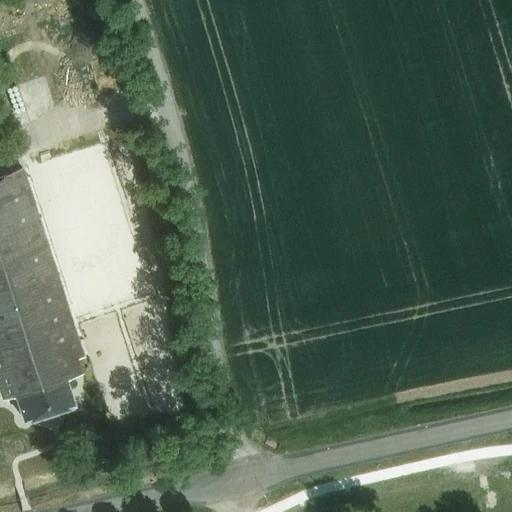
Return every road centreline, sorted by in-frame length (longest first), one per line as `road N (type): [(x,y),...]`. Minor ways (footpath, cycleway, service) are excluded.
road 1 (unclassified): [(232,479),(192,212),(135,0)]
road 2 (secondary): [(232,479),(511,417)]
road 3 (secondary): [(88,511),(232,479)]
